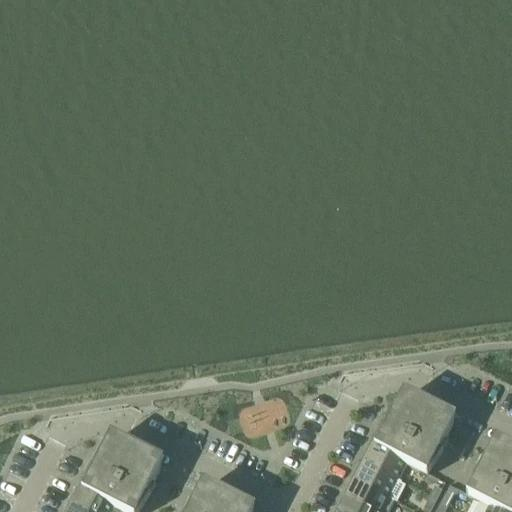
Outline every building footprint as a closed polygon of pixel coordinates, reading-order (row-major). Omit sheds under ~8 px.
[(440,454),(449,437),(449,436),(452,429),(400,403),(392,418),(392,417),(387,427),(384,426),(371,450),(374,452),(406,468),(427,479),(443,456),(440,454)] [(148,498),(157,480),(156,480),(160,473),(107,446),(104,453),(94,470),(92,469),(79,494),(82,495),(113,511),(114,511),(141,511),(150,499),(148,498)] [(511,511),(511,459),(492,449),(479,474),(476,473),(466,499),(478,505),(491,511),(511,511)] [(406,468),(374,452),(370,460),(368,459),(364,468),(366,469),(397,485),(406,468)] [(395,506),(404,488),(397,485),(366,469),(357,486),(393,505),(395,506)] [(389,511),(393,505),(357,486),(353,494),(351,493),(347,502),(348,503),(348,504),(364,511),(389,511)] [(434,490),(429,501),(436,505),(442,493),(434,490)] [(236,511),(199,493),(196,500),(195,500),(189,511),(236,511)] [(114,511),(113,511),(82,495),(74,511),(73,511),(114,511)] [(453,499),(446,495),(440,507),(447,510),(453,499)] [(432,511),(436,505),(429,501),(422,511),(432,511)]
